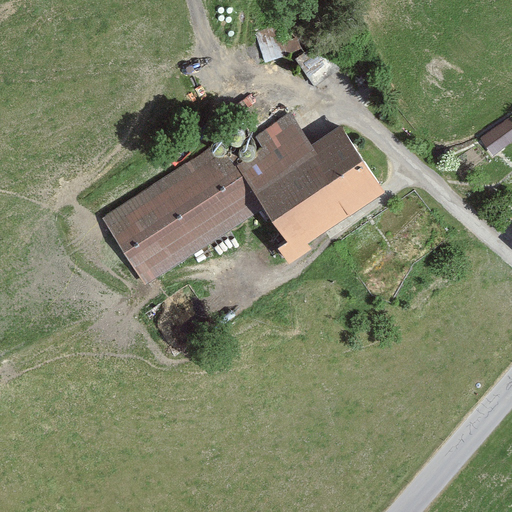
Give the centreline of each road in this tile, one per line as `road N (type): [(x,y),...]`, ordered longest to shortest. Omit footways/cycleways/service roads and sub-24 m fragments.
road 1 (unknown): [(267,110),(326,120),(365,137),(511,262)]
road 2 (unclassified): [(511,395),(411,511)]
